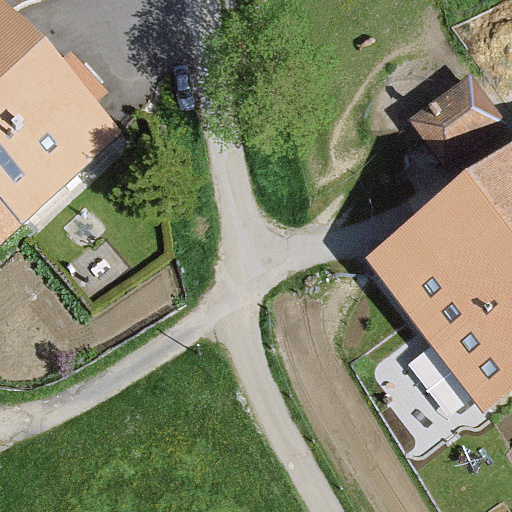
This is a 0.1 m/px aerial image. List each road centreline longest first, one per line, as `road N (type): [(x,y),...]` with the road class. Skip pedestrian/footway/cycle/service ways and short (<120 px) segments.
road 1 (unknown): [(511,152),(415,214),(298,258),(237,300)]
road 2 (track): [(0,425),(237,300)]
